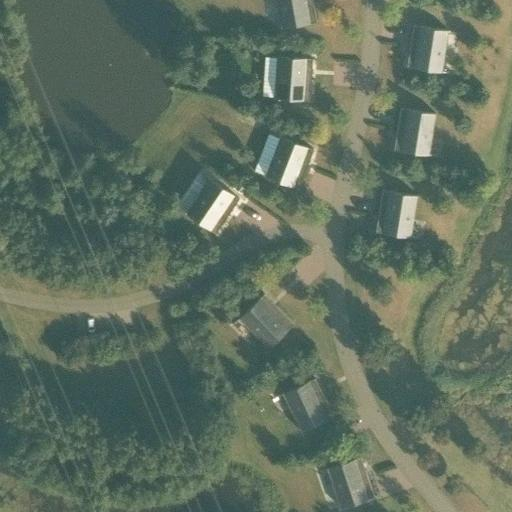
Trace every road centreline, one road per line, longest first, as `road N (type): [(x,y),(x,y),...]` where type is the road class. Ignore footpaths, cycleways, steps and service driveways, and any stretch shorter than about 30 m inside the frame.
road 1 (residential): [(0,300),(85,311),(155,299),(296,235),(330,241)]
road 2 (residential): [(441,511),(384,442),(363,401),(330,241)]
road 3 (residential): [(330,241),(370,81),(373,0)]
